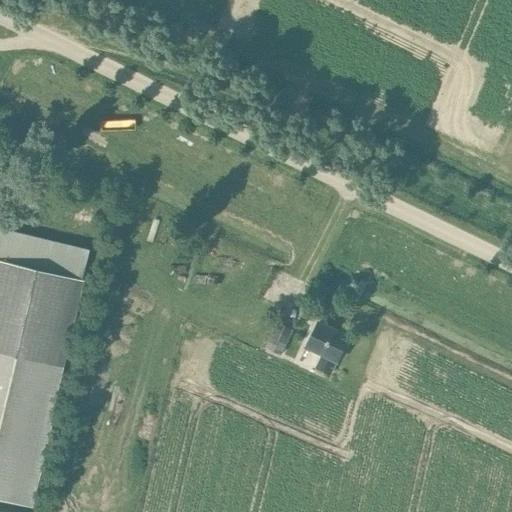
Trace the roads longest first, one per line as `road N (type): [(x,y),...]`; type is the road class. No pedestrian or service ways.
road 1 (unclassified): [(511,264),(0,17)]
road 2 (track): [(49,41),(168,58),(191,37),(196,0)]
